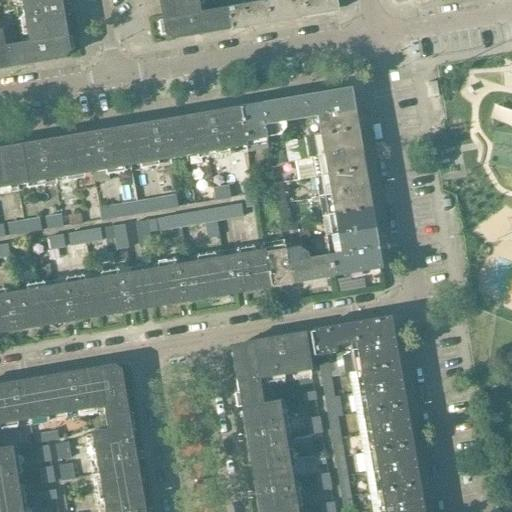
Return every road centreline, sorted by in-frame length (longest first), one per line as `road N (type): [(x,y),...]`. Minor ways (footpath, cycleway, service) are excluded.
road 1 (residential): [(373,34),(417,300)]
road 2 (residential): [(115,76),(373,34)]
road 3 (residential): [(195,341),(417,300)]
road 4 (residential): [(417,300),(454,511)]
road 5 (residential): [(225,511),(195,341)]
road 6 (residential): [(150,348),(177,511)]
road 7 (residential): [(0,372),(150,348)]
road 8 (residential): [(373,34),(511,12)]
